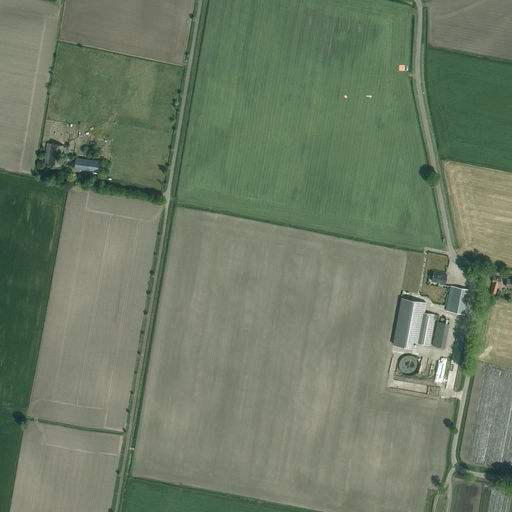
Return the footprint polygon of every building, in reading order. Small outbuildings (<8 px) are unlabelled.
[(47,143),(44,164),(61,166),(63,166),(63,163),(61,163),(62,158),(65,159),(66,151),(67,147),(63,147),(63,145),(47,143)] [(76,158),(74,168),(98,171),(99,161),(76,158)] [(443,284),(444,285),(447,274),(442,273),(442,274),(439,274),(440,273),(433,272),(432,280),(443,283),(443,284)] [(450,292),(449,298),(452,298),(451,306),(450,311),(464,314),(469,289),(454,287),(453,291),(453,292),(450,292)] [(401,297),(392,344),(413,348),(414,342),(430,345),(436,314),(425,312),(427,302),(401,297)] [(449,323),(445,322),(446,318),(441,317),(441,322),(437,321),(433,346),(445,348),(449,323)]
